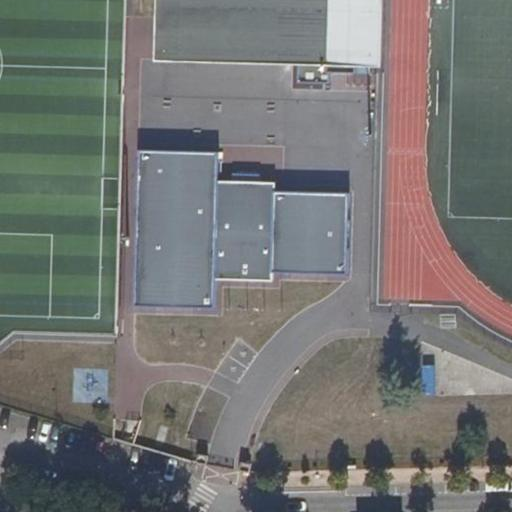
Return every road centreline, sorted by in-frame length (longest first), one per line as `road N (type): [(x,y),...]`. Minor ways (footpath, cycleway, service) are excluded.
road 1 (residential): [(236,506),(511,500)]
road 2 (residential): [(0,434),(236,506)]
